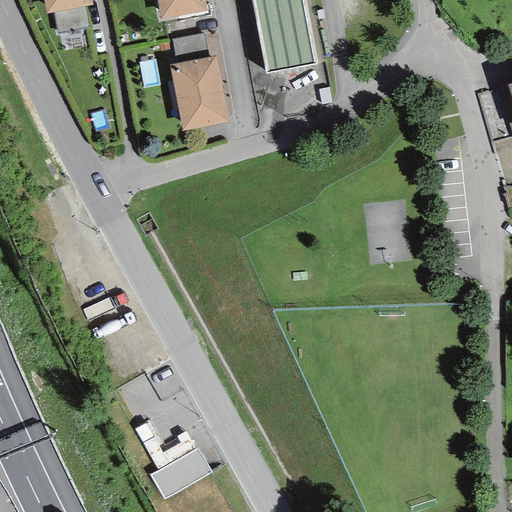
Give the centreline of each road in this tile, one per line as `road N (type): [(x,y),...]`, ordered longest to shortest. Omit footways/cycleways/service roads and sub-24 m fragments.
road 1 (residential): [(429,0),(434,36),(342,102),(98,196)]
road 2 (tertiary): [(276,511),(98,196)]
road 3 (tertiary): [(98,196),(0,11)]
